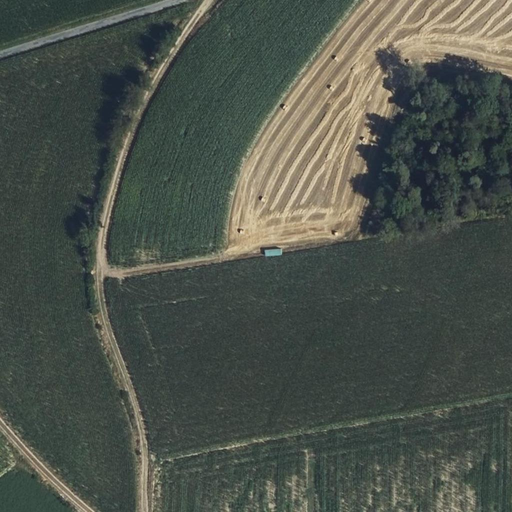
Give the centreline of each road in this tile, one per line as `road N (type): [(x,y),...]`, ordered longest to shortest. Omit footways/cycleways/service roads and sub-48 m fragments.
road 1 (track): [(210,0),(145,105),(105,220),(105,317),(141,425),(143,511)]
road 2 (track): [(100,274),(354,236),(411,94)]
road 3 (unclassified): [(0,55),(173,0)]
road 4 (track): [(0,421),(91,511)]
